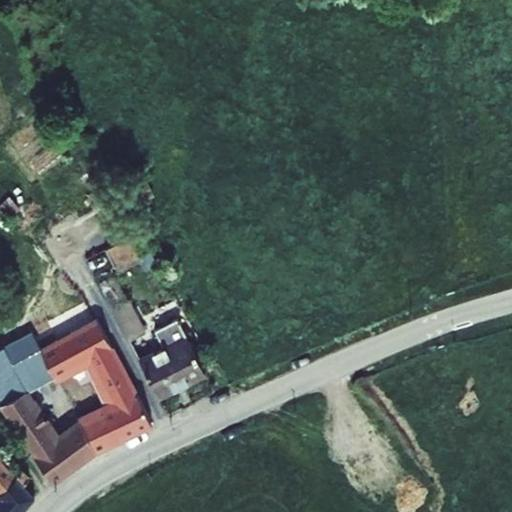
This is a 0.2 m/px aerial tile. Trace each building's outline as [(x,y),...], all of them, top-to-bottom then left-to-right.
[(137,191),(112,209),(123,225),(148,208),(137,191)] [(142,253),(133,235),(111,246),(120,264),(142,253)] [(97,292),(85,300),(116,351),(129,343),(97,292)] [(66,308),(32,326),(59,380),(80,370),(97,395),(80,406),(86,414),(78,420),(80,424),(58,439),(28,396),(24,390),(0,405),(0,407),(50,481),(143,431),(66,308)] [(0,345),(1,347),(0,347),(0,405),(24,390),(28,396),(59,380),(32,326),(0,341),(0,345)] [(193,378),(162,329),(148,338),(156,350),(127,368),(150,405),(193,378)] [(0,511),(24,511),(36,496),(0,460),(0,495),(1,496),(0,497),(0,511)]
